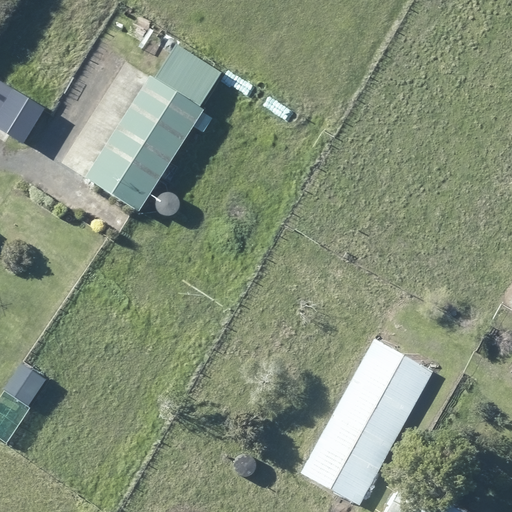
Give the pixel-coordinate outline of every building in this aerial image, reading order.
[(169,29),(172,26),(157,17),(155,20),(135,52),(149,61),(169,29)] [(219,73),(175,46),(173,44),(157,69),(151,79),(148,76),(83,177),(136,211),(200,111),(197,108),(219,73)] [(0,133),(21,146),(43,110),(10,90),(0,106),(0,133)] [(358,507),(431,372),(372,339),(298,474),(358,507)] [(27,393),(12,383),(10,382),(3,393),(20,403),(27,393)] [(384,511),(459,511),(403,480),(384,511)]
